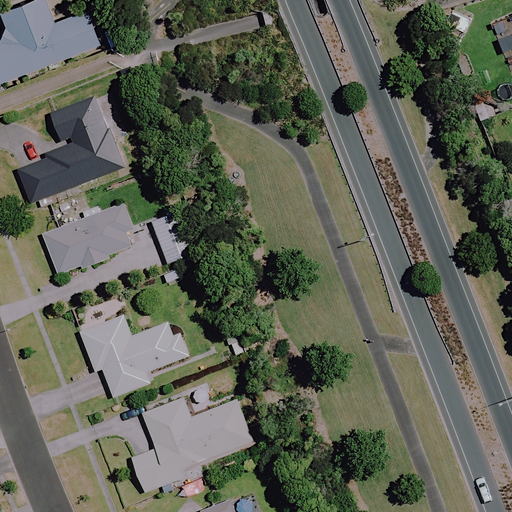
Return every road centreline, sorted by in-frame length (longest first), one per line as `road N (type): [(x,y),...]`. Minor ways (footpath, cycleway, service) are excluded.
road 1 (secondary): [(495,511),(294,0)]
road 2 (secondary): [(341,0),(511,439)]
road 3 (residential): [(0,361),(57,511)]
